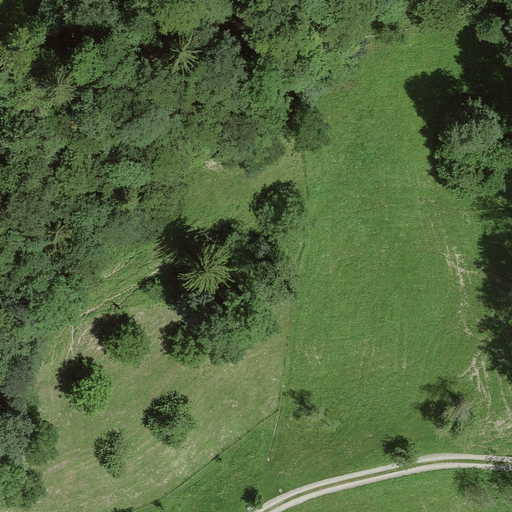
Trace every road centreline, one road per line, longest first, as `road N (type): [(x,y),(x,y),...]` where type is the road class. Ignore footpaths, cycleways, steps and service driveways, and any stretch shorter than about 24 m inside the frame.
road 1 (track): [(262,511),(415,466),(511,464)]
road 2 (track): [(0,279),(25,288),(30,302),(20,344),(0,378)]
